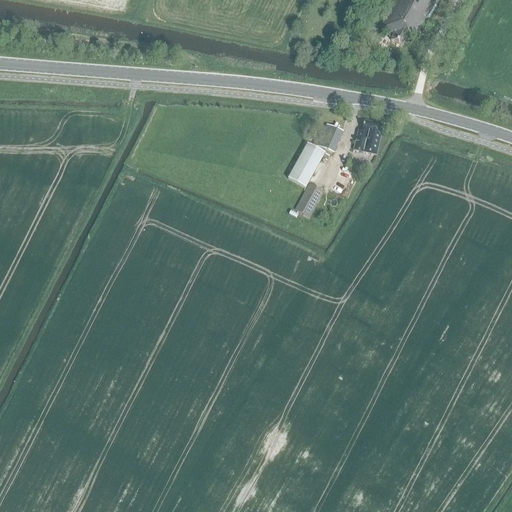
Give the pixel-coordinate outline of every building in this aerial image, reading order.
[(404,47),(411,35),(417,38),(425,24),(426,24),(439,0),(395,0),(382,25),(396,33),(393,40),(404,47)] [(391,54),(384,51),(381,58),(388,61),(391,54)] [(359,131),(354,151),(376,157),(384,126),(365,121),(362,132),(359,131)] [(343,133),(326,125),(323,132),(319,131),(312,148),(315,149),(316,147),(334,156),(343,133)] [(312,148),(307,145),(287,180),(306,191),(325,155),(312,148)] [(315,188),(309,185),(296,211),(310,219),(324,193),(315,188)]
